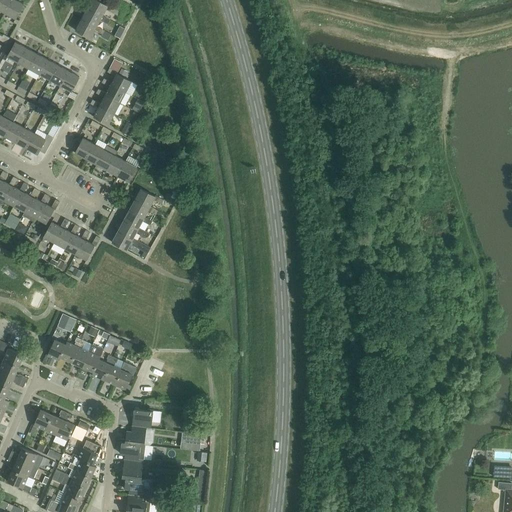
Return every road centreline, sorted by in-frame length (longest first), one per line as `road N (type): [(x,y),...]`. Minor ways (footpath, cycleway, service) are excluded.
road 1 (primary): [(274,511),(282,381),(276,249),(259,134),(225,0)]
road 2 (residential): [(40,176),(96,74),(53,42),(43,0)]
road 3 (residential): [(35,380),(114,411),(104,511)]
